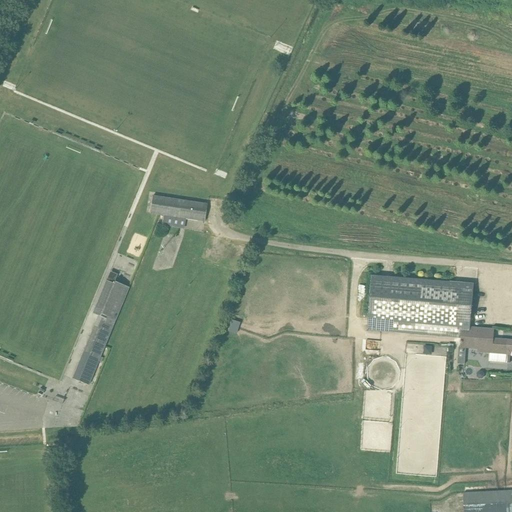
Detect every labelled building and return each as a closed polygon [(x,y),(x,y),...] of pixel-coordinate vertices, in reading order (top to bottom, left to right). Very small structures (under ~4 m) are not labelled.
[(184,229),(186,219),(205,222),(207,204),(153,197),(150,214),(163,216),(161,226),(184,229)] [(111,273),(131,279),(136,262),(116,256),(111,273)] [(371,286),(368,330),(462,338),(461,347),(466,348),(478,348),(478,352),(490,353),(489,361),(505,363),(506,354),(507,355),(508,355),(507,363),(510,363),(510,355),(511,352),(511,339),(508,339),(494,338),(494,330),(470,328),(474,284),(372,276),(371,286)] [(128,290),(106,281),(93,314),(98,316),(73,379),(88,386),(98,361),(101,363),(103,358),(100,357),(128,290)] [(511,511),(511,491),(463,493),(464,511),(511,511)]
